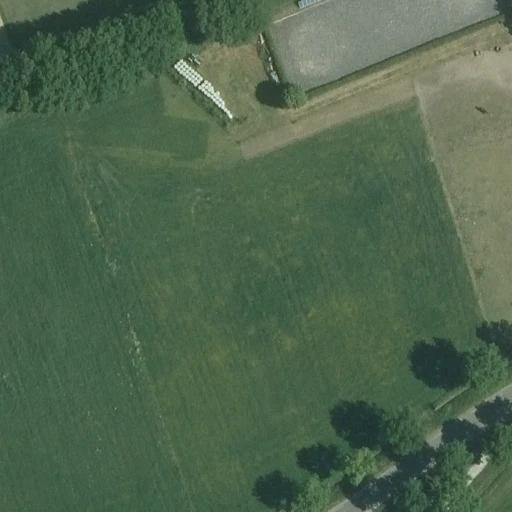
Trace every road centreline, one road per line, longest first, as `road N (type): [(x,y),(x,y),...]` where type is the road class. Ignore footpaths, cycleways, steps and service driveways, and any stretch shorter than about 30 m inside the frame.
road 1 (track): [(15,74),(233,0)]
road 2 (tertiary): [(351,511),(511,400)]
